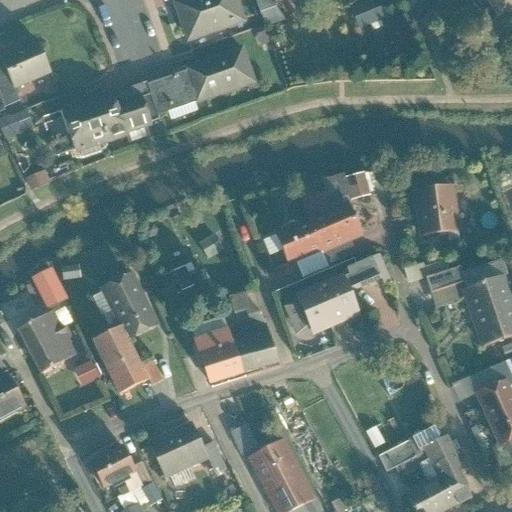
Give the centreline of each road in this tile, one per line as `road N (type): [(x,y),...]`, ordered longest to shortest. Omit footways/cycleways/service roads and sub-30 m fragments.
road 1 (residential): [(317,367),(412,330),(499,511)]
road 2 (residential): [(387,511),(317,367)]
road 3 (residential): [(69,454),(205,403)]
road 4 (residential): [(246,241),(294,373)]
road 5 (residential): [(69,454),(8,330)]
road 6 (residential): [(259,511),(205,403)]
